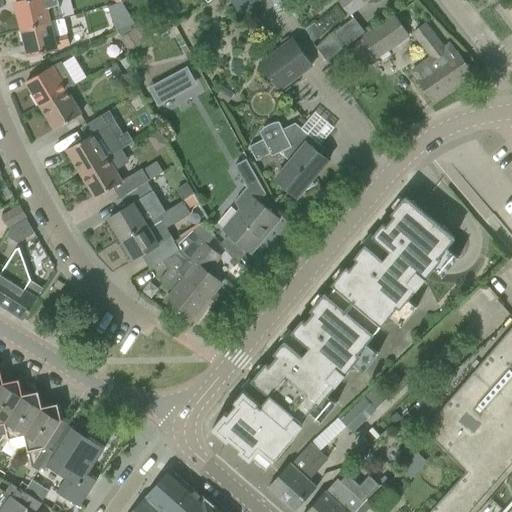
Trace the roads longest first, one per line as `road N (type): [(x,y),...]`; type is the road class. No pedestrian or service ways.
road 1 (tertiary): [(186,419),(414,148),(453,125),(495,114)]
road 2 (residential): [(150,319),(81,263),(30,188),(0,112)]
road 3 (tertiary): [(186,419),(108,394),(0,333)]
